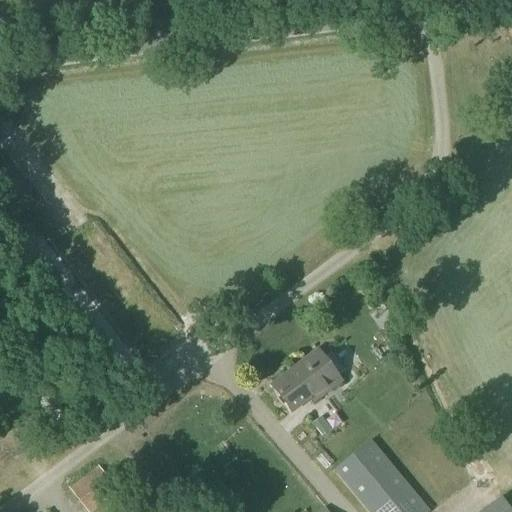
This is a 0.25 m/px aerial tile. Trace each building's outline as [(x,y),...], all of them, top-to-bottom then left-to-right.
[(311,404),(340,382),(316,351),(269,386),(290,414),(308,400),(311,404)] [(18,398),(5,378),(0,378),(0,426),(11,419),(4,407),(18,398)] [(0,461),(37,438),(22,414),(0,428),(0,461)] [(364,511),(428,511),(371,442),(332,472),(364,511)] [(84,511),(96,511),(120,494),(98,466),(68,489),(84,511)] [(158,511),(140,487),(105,511),(158,511)] [(482,511),(509,511),(501,499),(482,511)]
